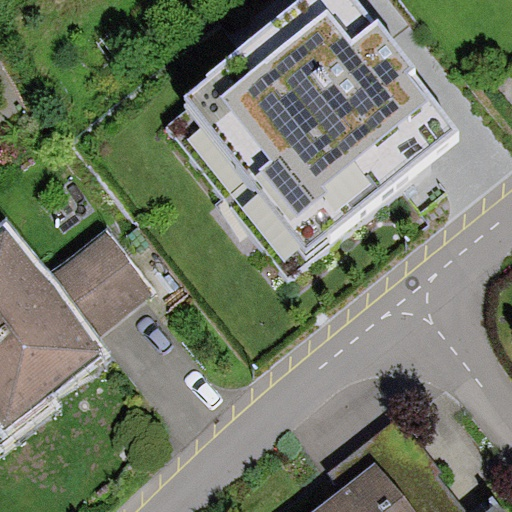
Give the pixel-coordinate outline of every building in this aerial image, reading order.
[(464,141),(353,0),(321,0),(166,127),(291,278),(464,141)] [(11,228),(0,235),(0,441),(3,445),(57,404),(49,398),(101,354),(97,350),(156,301),(104,233),(50,277),(11,228)] [(330,473),(344,491),(378,464),(415,511),(465,511),(439,477),(444,473),(401,417),(330,473)] [(344,491),(315,511),(415,511),(378,464),(344,491)] [(505,511),(498,502),(484,511),(505,511)]
